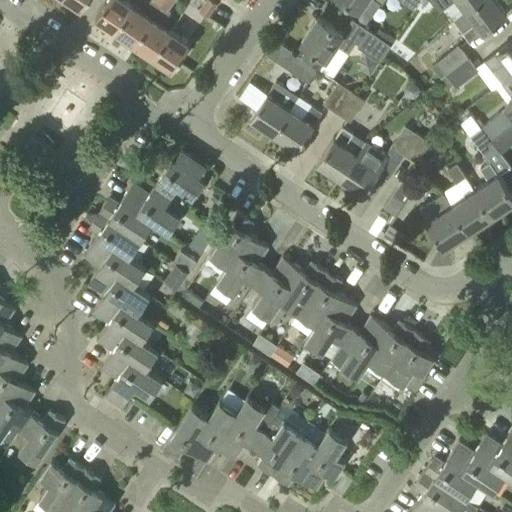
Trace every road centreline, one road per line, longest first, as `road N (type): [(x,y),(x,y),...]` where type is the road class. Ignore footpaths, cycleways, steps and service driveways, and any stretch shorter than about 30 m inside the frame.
road 1 (residential): [(257,511),(190,488),(92,421),(79,403),(63,324),(37,261)]
road 2 (residential): [(481,275),(446,290),(422,284),(186,127)]
road 3 (residential): [(481,275),(492,329),(371,511)]
road 4 (residential): [(37,261),(145,105)]
road 5 (residential): [(145,105),(0,6)]
road 6 (residential): [(186,127),(271,0)]
